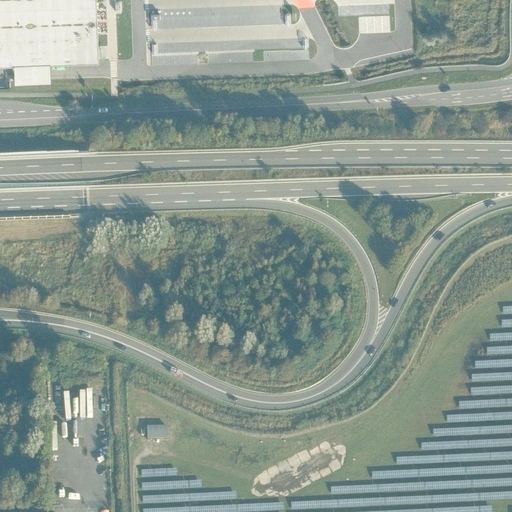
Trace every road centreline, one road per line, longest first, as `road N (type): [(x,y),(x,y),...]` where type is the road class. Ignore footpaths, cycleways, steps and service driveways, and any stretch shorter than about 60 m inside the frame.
road 1 (primary): [(0,115),(367,101),(511,87)]
road 2 (motorway): [(511,160),(0,172)]
road 3 (track): [(136,511),(135,467),(146,452),(277,477),(367,435),(397,413),(448,335),(511,289)]
road 4 (motorway): [(0,321),(115,341),(253,402),(305,401),(358,364)]
road 5 (motorway): [(246,195),(511,187)]
road 6 (motorway): [(0,205),(246,195)]
road 7 (motorway): [(246,195),(315,216),(355,246),(374,310),(358,364)]
road 8 (motorway): [(358,364),(370,357),(436,240),(470,214),(511,200)]
